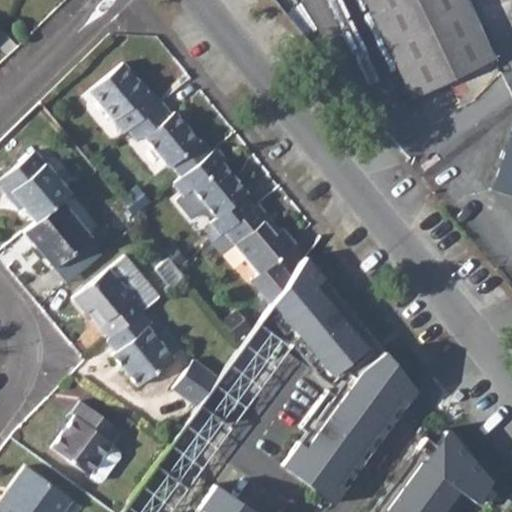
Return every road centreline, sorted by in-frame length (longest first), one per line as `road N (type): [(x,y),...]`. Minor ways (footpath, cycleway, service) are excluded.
road 1 (residential): [(194,0),(476,334)]
road 2 (residential): [(334,511),(476,334)]
road 3 (unknown): [(385,224),(488,116),(511,77)]
road 4 (residential): [(284,511),(242,478),(305,392)]
road 5 (residential): [(0,107),(107,0)]
road 6 (residential): [(0,418),(32,363),(28,334),(0,291)]
